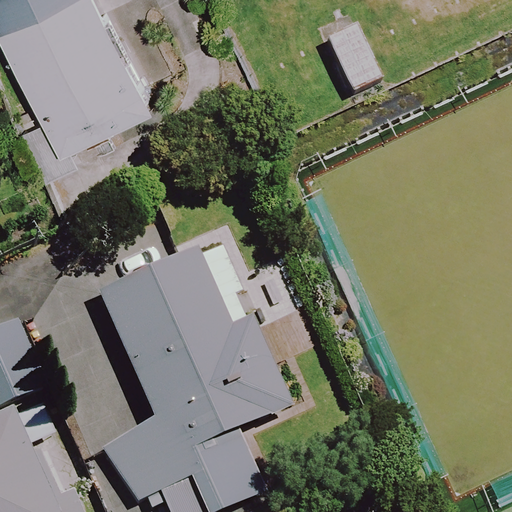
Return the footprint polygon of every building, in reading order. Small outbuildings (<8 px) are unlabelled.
[(101,0),(0,0),(0,21),(65,155),(155,111),(101,0)] [(375,24),(343,39),(368,93),(400,78),(375,24)] [(232,438),(285,415),(212,250),(95,302),(150,428),(102,449),(129,510),(154,499),(159,511),(232,511),(260,500),(232,438)] [(0,330),(0,414),(42,398),(11,326),(0,330)] [(0,511),(73,511),(67,496),(46,505),(25,455),(52,444),(38,412),(0,425),(0,511)]
